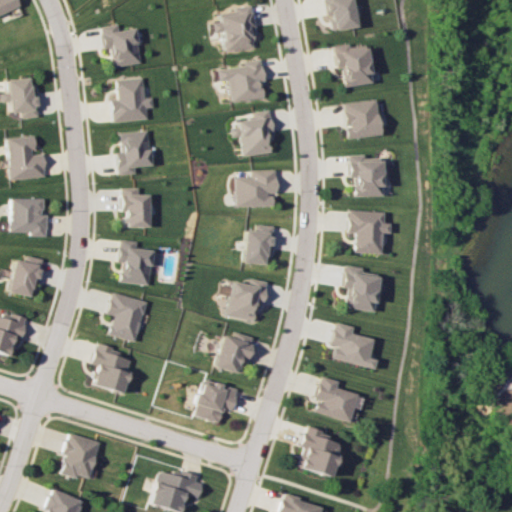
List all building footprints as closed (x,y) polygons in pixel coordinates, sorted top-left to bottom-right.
[(0,0),(0,11),(16,5),(13,0),(0,0)] [(348,0),(320,0),(322,13),(326,12),(327,29),(351,27),(348,0)] [(220,51),(249,46),(246,28),(250,28),(246,4),(231,7),(231,11),(214,14),(215,21),(208,22),(209,32),(217,31),(220,51)] [(98,25),(100,49),(107,48),(109,66),(136,63),(132,27),(115,29),(114,24),(98,25)] [(366,82),(361,45),(344,47),(344,43),(327,45),(330,68),(336,67),(338,86),(366,82)] [(212,68),(213,80),(222,79),(225,101),(257,97),(255,81),(258,80),(256,59),(239,61),(240,65),(212,68)] [(2,79),(3,91),(0,91),(0,101),(4,101),(5,112),(16,111),(16,117),(34,116),(32,91),(28,91),(27,76),(2,79)] [(108,121),(144,119),(143,107),(149,107),(149,96),(140,97),(139,77),(112,78),(113,98),(107,99),(108,121)] [(341,138),(375,134),(370,98),(336,102),(341,138)] [(236,155),(264,151),(261,132),(267,132),(264,109),(247,111),(247,116),(231,119),(232,126),(225,127),(226,137),(233,136),(236,155)] [(115,132),(117,151),(112,151),(114,174),(131,172),(131,166),(147,164),(143,129),(115,132)] [(3,137),(5,178),(40,176),(39,153),(30,154),(29,135),(3,137)] [(349,196),(377,195),(376,158),(359,158),(359,153),(343,154),(343,177),(349,177),(349,196)] [(230,206),(267,205),(267,193),(270,193),(270,169),(245,169),(245,176),(230,176),(230,206)] [(144,226),(144,193),(134,193),(134,187),(116,187),(116,211),(121,211),(120,226),(144,226)] [(42,213),(39,213),(39,197),(6,197),(7,220),(0,221),(0,232),(26,231),(26,236),(42,236),(42,213)] [(376,252),(376,232),(385,232),(385,222),(379,222),(379,211),(343,210),(343,232),(350,232),(349,252),(376,252)] [(268,225),(251,224),(251,230),(240,229),(238,262),(262,263),(263,249),(267,249),(268,225)] [(133,241),(116,239),(113,262),(118,262),(116,281),(144,284),(146,264),(155,265),(156,250),(132,248),(133,241)] [(3,291),(27,296),(30,282),(33,283),(39,258),(21,254),(20,260),(10,258),(3,291)] [(339,307),(368,310),(373,274),(357,271),(357,267),(340,264),(337,287),(341,287),(339,307)] [(228,280),(221,314),(248,320),(252,302),(258,303),(262,281),(245,277),(244,283),(228,280)] [(131,341),(141,300),(108,292),(102,313),(109,315),(104,334),(131,341)] [(20,317),(1,311),(0,314),(0,353),(10,356),(20,317)] [(324,343),(329,344),(326,358),(368,368),(370,358),(363,357),(367,338),(346,333),(348,325),(329,321),(324,343)] [(210,367),(232,371),(235,358),(243,360),(248,336),(229,332),(228,337),(217,334),(210,367)] [(88,384),(117,392),(126,359),(115,356),(116,349),(93,342),(87,363),(93,364),(88,384)] [(350,392),(329,387),(331,380),(314,375),(308,398),(310,399),(307,412),(343,421),(350,392)] [(214,422),(217,407),(227,409),(232,387),(198,378),(189,415),(214,422)] [(324,476),(333,443),(321,440),(323,433),(298,426),(292,446),(295,447),(290,467),(324,476)] [(83,480),(95,441),(64,432),(58,453),(61,454),(55,471),(83,480)] [(196,482),(190,481),(192,474),(169,468),(168,473),(153,470),(144,504),(175,511),(177,511),(182,495),(192,498),(196,482)] [(72,511),(77,500),(47,487),(39,508),(42,509),(40,511),(72,511)] [(313,511),(315,504),(277,494),(271,511),(313,511)]
